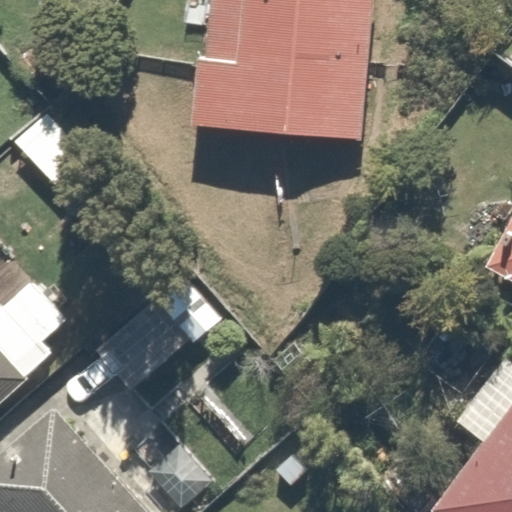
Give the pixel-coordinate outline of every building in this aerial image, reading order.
[(376,147),(391,0),(218,0),(203,128),(376,147)] [(95,157),(50,113),(15,147),(60,192),(95,157)] [(511,218),(490,257),(511,269),(511,218)] [(0,426),(38,393),(0,345),(0,426)] [(511,511),(511,401),(455,507),(460,511),(511,511)] [(162,511),(64,414),(0,479),(0,511),(162,511)]
